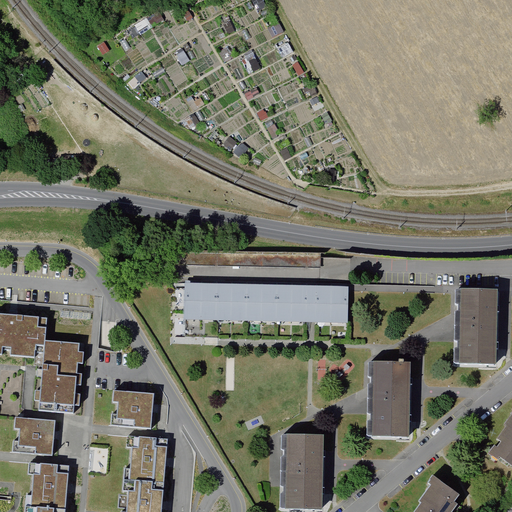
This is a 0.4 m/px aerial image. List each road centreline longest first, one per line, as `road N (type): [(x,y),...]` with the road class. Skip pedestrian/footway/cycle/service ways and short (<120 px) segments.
road 1 (secondary): [(511,246),(380,245),(76,196),(0,196)]
road 2 (residential): [(0,251),(68,254),(89,266),(222,483)]
road 3 (residential): [(355,511),(511,381)]
road 4 (track): [(511,188),(379,193)]
